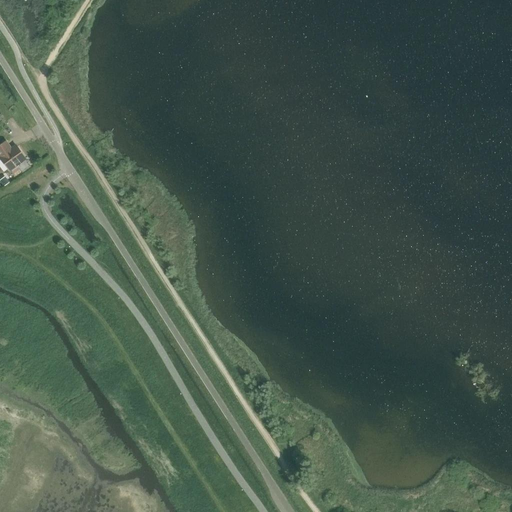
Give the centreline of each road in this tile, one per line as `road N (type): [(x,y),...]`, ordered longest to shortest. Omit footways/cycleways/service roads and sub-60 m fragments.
road 1 (unclassified): [(289,511),(0,58)]
road 2 (unknown): [(315,511),(41,86)]
